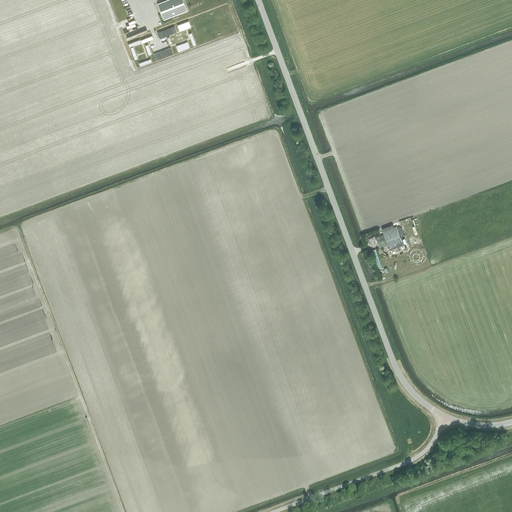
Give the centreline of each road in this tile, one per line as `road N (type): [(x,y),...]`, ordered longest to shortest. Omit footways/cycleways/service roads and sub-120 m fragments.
road 1 (unclassified): [(444,419),(392,362),(257,0)]
road 2 (unclassified): [(276,511),(414,459),(444,419)]
